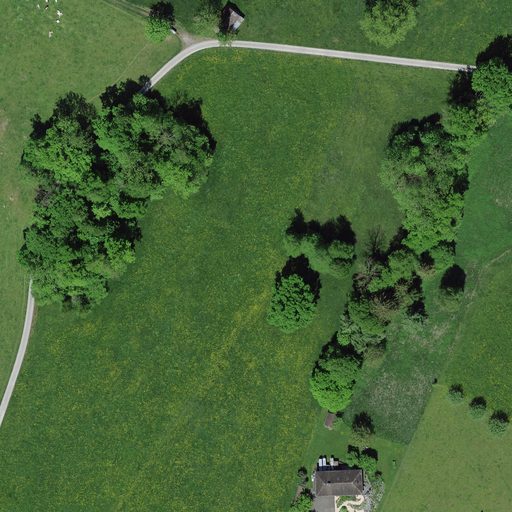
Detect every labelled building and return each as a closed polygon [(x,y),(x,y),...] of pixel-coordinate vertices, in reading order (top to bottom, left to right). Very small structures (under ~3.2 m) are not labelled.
[(228,7),(214,24),(230,37),(244,20),(228,7)] [(60,264),(53,273),(63,281),(71,271),(60,264)] [(338,416),(328,413),(324,425),(334,428),(338,416)] [(377,461),(380,454),(372,450),(368,457),(377,461)] [(362,470),(315,472),(317,497),(363,495),(362,470)]
